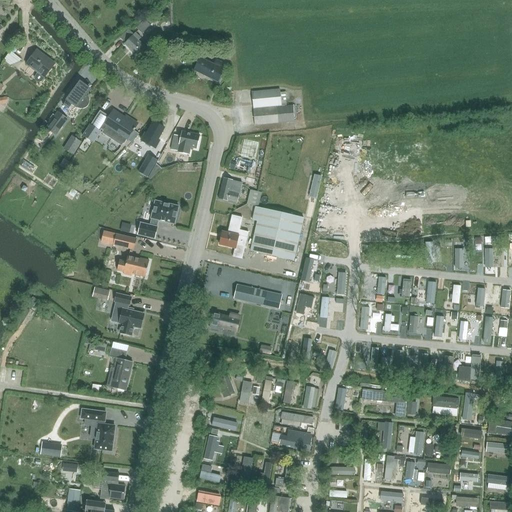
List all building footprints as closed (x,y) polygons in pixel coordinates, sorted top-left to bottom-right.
[(142,34),(150,25),(144,20),(136,28),(142,34)] [(137,57),(145,49),(137,41),(140,38),(135,33),(124,45),(137,57)] [(37,50),(26,65),(38,73),(35,77),(35,78),(35,79),(35,80),(36,81),(37,82),(38,82),(39,82),(41,82),(42,81),(44,78),(45,78),(56,64),(37,50)] [(213,64),(199,57),(193,71),(218,83),(226,64),(215,59),(213,64)] [(72,104),(79,108),(80,109),(82,109),(84,108),(85,108),(87,107),(88,105),(89,104),(89,102),(89,101),(89,99),(89,97),(88,96),(86,95),(90,89),(80,82),(63,106),(68,109),(72,104)] [(280,92),(280,89),(251,92),(254,126),(294,122),(293,105),(286,106),(285,92),(280,92)] [(57,112),(45,129),(56,136),(63,126),(60,124),(64,117),(57,112)] [(91,125),(84,136),(94,142),(101,132),(102,130),(103,131),(102,133),(122,146),(124,143),(125,144),(127,142),(139,124),(127,116),(124,119),(114,112),(110,118),(101,112),(92,126),(91,125)] [(145,133),(141,141),(155,149),(159,141),(158,140),(164,128),(153,122),(147,134),(145,133)] [(174,135),(170,150),(177,152),(177,153),(189,155),(191,148),(197,150),(200,135),(182,132),(181,137),(174,135)] [(81,142),(73,137),(65,150),(73,155),(81,142)] [(148,155),(138,172),(147,178),(158,161),(148,155)] [(162,169),(157,165),(149,178),(150,180),(162,169)] [(236,203),(241,184),(224,179),(219,198),(236,203)] [(83,191),(86,185),(80,182),(77,189),(83,191)] [(250,190),(247,205),(255,207),(258,207),(262,193),(250,190)] [(158,221),(174,224),(178,207),(155,201),(151,219),(150,226),(141,223),(138,235),(154,239),(157,227),(158,221)] [(256,222),(249,252),(294,262),(297,249),(304,218),(258,207),(255,207),(252,221),(256,222)] [(222,232),(219,245),(235,248),(233,257),(242,260),(244,249),(245,246),(248,233),(239,230),(242,218),(232,216),(227,233),(222,232)] [(121,231),(129,233),(131,226),(123,224),(121,231)] [(104,232),(101,242),(134,250),(136,239),(104,232)] [(132,274),(145,278),(149,261),(140,259),(140,260),(127,257),(126,262),(119,261),(117,271),(124,272),(123,274),(132,276),(132,274)] [(237,286),(234,299),(264,306),(264,304),(267,292),(237,286)] [(100,289),(99,296),(108,298),(109,291),(100,289)] [(264,304),(264,306),(266,306),(275,308),(277,309),(280,295),(267,292),(264,304)] [(144,314),(127,310),(128,305),(129,305),(131,297),(116,294),(115,301),(116,302),(112,315),(120,317),(119,323),(121,324),(119,333),(131,335),(133,327),(140,328),(144,314)] [(213,312),(210,328),(219,330),(219,329),(227,331),(236,333),(240,315),(231,313),(230,316),(213,312)] [(103,346),(94,344),(93,351),(101,353),(103,346)] [(111,368),(107,387),(110,388),(126,391),(132,362),(125,360),(127,352),(111,348),(109,357),(117,359),(114,369),(111,368)] [(230,393),(234,391),(227,373),(217,377),(226,402),(233,399),(230,393)] [(251,393),(253,382),(250,381),(250,378),(244,377),(240,398),(247,399),(248,392),(251,393)] [(273,392),(274,387),(271,386),(272,382),(266,381),(261,403),(268,404),(270,392),(273,392)] [(289,400),(293,385),(287,384),(283,399),(289,400)] [(315,396),(316,390),(311,389),(312,385),(306,384),(303,405),(309,406),(311,396),(315,396)] [(367,413),(369,392),(363,391),(360,413),(367,413)] [(347,405),(348,399),(343,398),(344,395),(338,394),(336,409),(341,410),(342,404),(347,405)] [(433,404),(433,414),(456,416),(457,409),(458,409),(459,399),(434,397),(434,400),(433,401),(433,403),(433,404)] [(393,408),(393,403),(390,403),(390,400),(384,399),(383,416),(389,416),(389,408),(393,408)] [(408,402),(407,414),(415,415),(416,402),(408,402)] [(473,414),(474,406),(469,406),(469,404),(462,403),(459,424),(467,425),(468,413),(473,414)] [(82,410),(81,419),(98,421),(95,449),(111,451),(114,427),(104,425),(104,422),(105,422),(106,413),(82,410)] [(305,424),(306,417),(282,413),(281,420),(305,424)] [(235,431),(236,424),(213,419),(212,426),(235,431)] [(511,422),(497,421),(497,428),(501,428),(501,431),(507,432),(508,429),(511,429),(511,422)] [(378,446),(381,431),(375,430),(373,445),(378,446)] [(400,446),(403,431),(397,430),(396,437),(392,436),(391,442),(395,442),(394,445),(400,446)] [(231,442),(232,436),(217,432),(215,442),(220,443),(220,439),(231,442)] [(300,449),(303,434),(296,432),(295,436),(292,435),(292,438),(281,436),(279,445),(300,449)] [(424,452),(426,433),(420,432),(419,438),(415,438),(414,445),(418,445),(417,451),(415,450),(415,455),(422,456),(423,452),(424,452)] [(445,452),(446,437),(440,437),(439,446),(436,446),(436,452),(445,452)] [(511,450),(511,444),(495,443),(495,449),(501,450),(501,454),(508,455),(508,450),(511,450)] [(42,445),(40,455),(60,457),(62,447),(42,445)] [(227,457),(228,450),(206,445),(204,452),(209,453),(208,457),(215,458),(216,455),(227,457)] [(397,467),(398,460),(394,459),(394,457),(387,456),(384,481),(392,481),(393,467),(397,467)] [(249,482),(252,461),(245,460),(242,481),(249,482)] [(377,470),(377,462),(368,461),(366,476),(372,477),(373,469),(377,470)] [(511,471),(511,464),(487,461),(486,468),(499,470),(499,473),(504,474),(505,470),(511,471)] [(269,483),(273,464),(266,463),(264,473),(260,473),(259,477),(263,478),(262,482),(269,483)] [(412,482),(414,464),(408,463),(406,481),(412,482)] [(292,489),(295,467),(286,466),(285,480),(276,479),(275,487),(292,489)] [(438,475),(438,470),(437,469),(437,468),(433,468),(434,466),(427,466),(426,482),(432,482),(433,474),(438,475)] [(222,476),(223,470),(207,467),(206,477),(211,478),(212,474),(222,476)] [(354,476),(355,468),(328,467),(328,475),(354,476)] [(102,486),(100,499),(110,500),(110,498),(124,500),(125,486),(118,485),(119,474),(103,472),(102,481),(102,486)] [(468,491),(469,485),(466,484),(466,480),(458,480),(457,484),(454,483),(454,489),(468,491)] [(509,491),(510,485),(491,483),(490,489),(509,491)] [(344,499),(345,492),(337,492),(337,488),(329,487),(329,497),(344,499)] [(74,511),(77,511),(80,491),(69,489),(66,511),(74,511)] [(443,509),(443,501),(442,501),(443,495),(427,494),(426,499),(436,501),(435,508),(443,509)] [(217,504),(218,499),(203,496),(202,502),(217,504)] [(280,511),(281,511),(283,504),(279,503),(279,497),(272,496),(269,511),(277,511),(278,511),(280,511)] [(237,510),(238,503),(234,502),(235,498),(228,497),(225,511),(232,511),(233,509),(237,510)] [(477,507),(477,500),(454,498),(453,505),(467,507),(467,510),(474,511),(474,507),(477,507)] [(261,508),(262,500),(250,499),(248,511),(255,511),(256,507),(261,508)] [(86,500),(84,511),(85,511),(114,511),(115,511),(114,511),(105,511),(105,510),(106,504),(106,503),(105,503),(101,503),(87,501),(86,500)] [(343,509),(344,503),(326,501),(325,511),(326,511),(332,511),(333,508),(343,509)]
